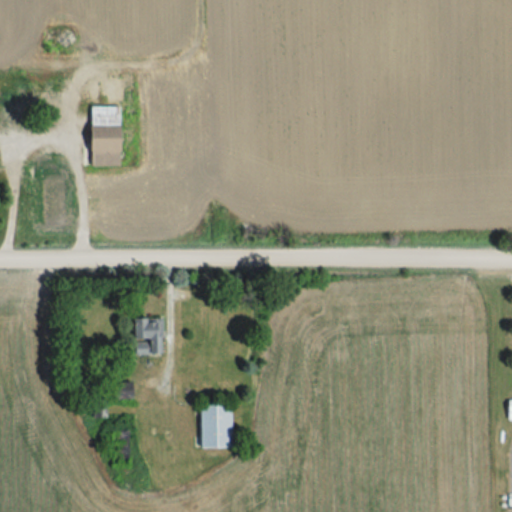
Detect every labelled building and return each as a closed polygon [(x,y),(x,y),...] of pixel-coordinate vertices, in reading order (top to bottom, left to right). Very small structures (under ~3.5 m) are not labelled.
[(115,92),(115,78),(85,78),(85,92),(115,92)] [(116,108),(84,107),(82,167),(114,168),(116,108)] [(138,345),(138,356),(159,356),(159,319),(131,319),(131,345),(138,345)] [(108,401),(126,401),(126,384),(107,385),(108,401)] [(195,405),(195,451),(227,451),(227,405),(195,405)] [(106,433),(106,470),(126,470),(126,433),(106,433)]
